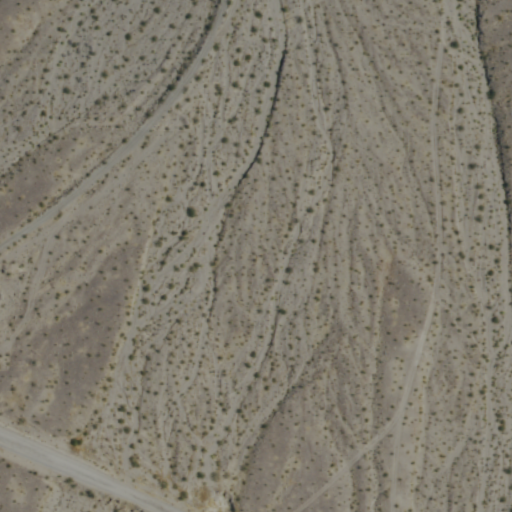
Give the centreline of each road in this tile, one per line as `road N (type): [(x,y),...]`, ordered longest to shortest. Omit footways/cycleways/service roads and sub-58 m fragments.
road 1 (track): [(0,247),(157,120),(234,0)]
road 2 (residential): [(0,430),(174,511)]
